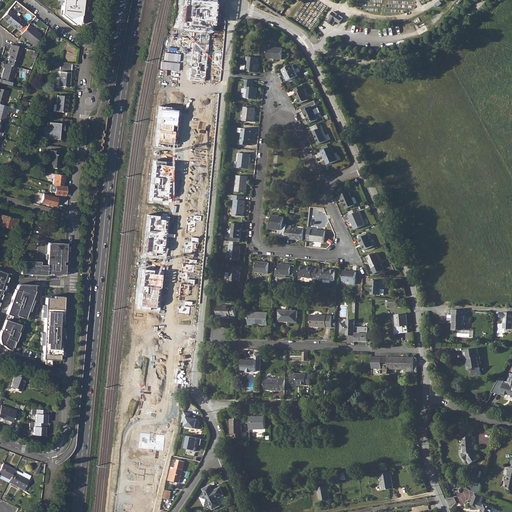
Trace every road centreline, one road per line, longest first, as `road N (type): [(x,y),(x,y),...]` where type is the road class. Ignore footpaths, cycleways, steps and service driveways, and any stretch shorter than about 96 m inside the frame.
road 1 (secondary): [(78,511),(107,198),(140,0)]
road 2 (residential): [(200,330),(169,328),(189,94),(224,85)]
road 3 (residential): [(321,183),(343,238),(337,252),(270,249),(256,240),(265,129),(276,117),(291,122)]
road 4 (residential): [(224,85),(200,330)]
road 5 (residential): [(214,334),(422,350)]
road 6 (tertiary): [(422,350),(406,269),(362,166)]
road 7 (unclassified): [(483,0),(437,39),(410,49),(364,57),(309,50)]
road 8 (residential): [(195,379),(177,393),(173,418),(129,427),(120,511)]
road 9 (tertiary): [(0,440),(46,451),(57,446),(67,375)]
road 10 (tertiary): [(362,166),(309,50)]
road 11 (tertiary): [(445,511),(427,462),(426,393)]
road 12 (residential): [(326,407),(207,407)]
